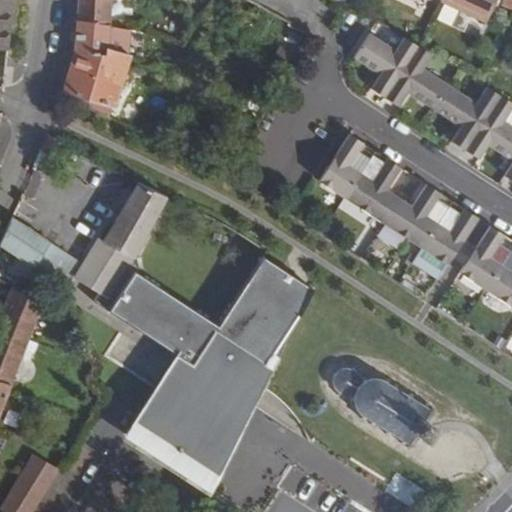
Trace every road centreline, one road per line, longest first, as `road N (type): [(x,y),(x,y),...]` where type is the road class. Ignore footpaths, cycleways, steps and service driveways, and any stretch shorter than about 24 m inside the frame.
road 1 (residential): [(310,85),(511,216)]
road 2 (unclassified): [(51,0),(26,138),(0,200)]
